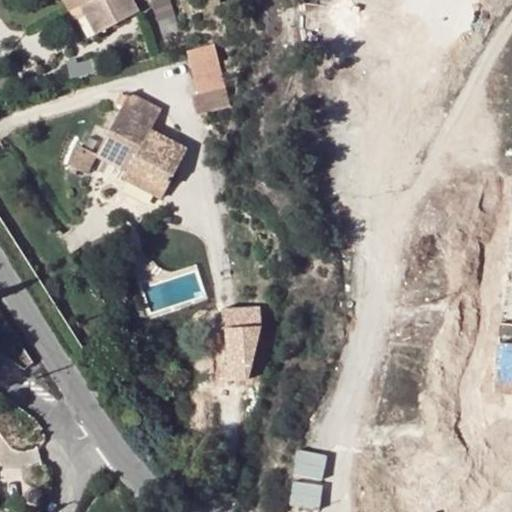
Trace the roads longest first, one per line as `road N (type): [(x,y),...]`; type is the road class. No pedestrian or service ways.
road 1 (unclassified): [(329,511),(369,312),(410,211)]
road 2 (track): [(410,211),(511,9)]
road 3 (track): [(410,211),(391,157),(384,68),(399,0)]
road 4 (tertiary): [(101,432),(0,266)]
